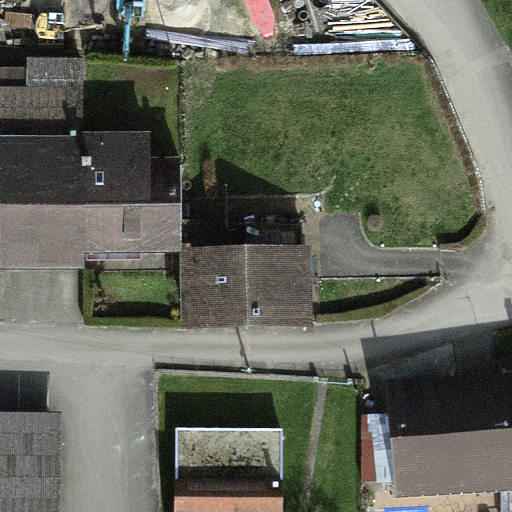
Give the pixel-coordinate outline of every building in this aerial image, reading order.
[(0,255),(157,253),(156,165),(131,165),(130,134),(69,135),(68,66),(0,67),(0,255)] [(293,257),(171,260),(173,327),(294,325),(293,257)] [(511,379),(378,386),(383,496),(511,489),(511,379)] [(0,422),(0,511),(36,511),(39,423),(0,422)] [(170,433),(167,511),(267,511),(270,435),(170,433)]
